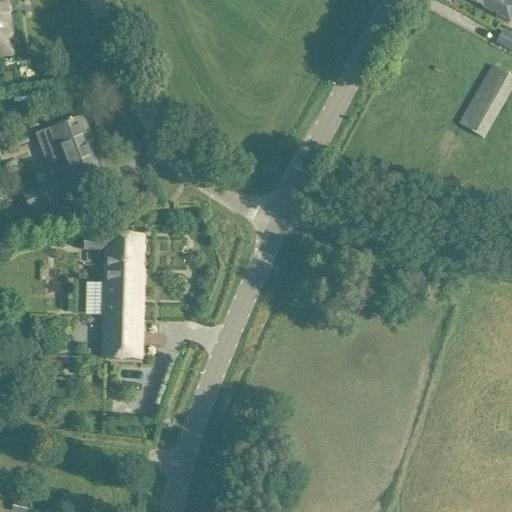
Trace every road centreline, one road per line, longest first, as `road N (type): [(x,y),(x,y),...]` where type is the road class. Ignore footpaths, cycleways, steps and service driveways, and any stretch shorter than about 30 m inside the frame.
road 1 (unclassified): [(173,511),(206,393),(284,213)]
road 2 (unclassified): [(284,213),(250,208),(215,190),(173,155),(134,89),(98,0)]
road 3 (unclassified): [(284,213),(393,0)]
road 4 (unclassified): [(511,258),(284,213)]
